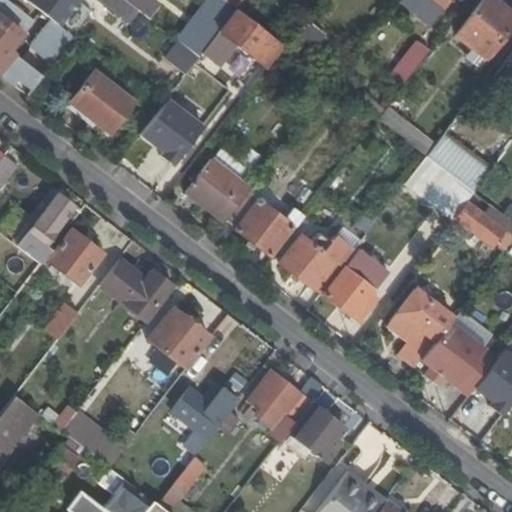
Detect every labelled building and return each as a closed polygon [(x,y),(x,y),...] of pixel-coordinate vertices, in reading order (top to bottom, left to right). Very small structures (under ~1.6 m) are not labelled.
[(0,0),(0,74),(28,95),(41,78),(11,55),(13,53),(8,49),(17,39),(24,44),(37,27),(17,11),(18,10),(4,0),(0,0)] [(53,20),(60,25),(79,0),(30,0),(29,1),(53,20)] [(135,8),(124,0),(98,0),(130,24),(140,12),(135,8)] [(124,0),(135,8),(141,0),(124,0)] [(141,0),(135,8),(140,12),(150,19),(159,7),(149,0),(141,0)] [(223,0),(237,11),(244,0),(223,0)] [(448,0),(401,0),(399,3),(429,25),(448,0)] [(511,14),(493,0),(484,0),(456,35),(486,58),(511,24),(511,14)] [(220,32),(268,68),(284,46),(237,11),(220,32)] [(52,64),(75,36),(60,25),(53,20),(31,48),(52,64)] [(308,22),(289,46),(305,58),(323,35),(308,22)] [(418,42),(392,75),(404,84),(430,51),(418,42)] [(178,81),(198,56),(190,50),(183,45),(163,70),(178,81)] [(320,71),(333,81),(339,72),(327,63),(320,71)] [(95,72),(70,103),(110,134),(134,103),(95,72)] [(357,103),(378,119),(387,108),(390,104),(386,102),(381,108),(364,95),(357,103)] [(177,161),(206,123),(170,97),(142,135),(177,161)] [(387,108),(378,119),(426,155),(434,144),(387,108)] [(434,144),(426,155),(473,192),(490,170),(443,133),(434,144)] [(0,183),(17,164),(6,155),(4,156),(0,161),(0,183)] [(473,192),(426,155),(405,182),(454,218),(474,192),(473,192)] [(186,192),(224,221),(225,220),(247,191),(250,189),(212,159),(186,192)] [(292,227),(294,228),(304,217),(293,208),(284,221),(247,191),(225,220),(238,229),(236,231),(269,257),(292,227)] [(69,228),(80,213),(57,195),(19,247),(41,264),(60,239),(54,233),(60,226),(62,227),(65,225),(69,228)] [(472,206),(459,223),(490,247),(504,230),(472,206)] [(511,241),(511,227),(501,241),(508,246),(511,241)] [(352,250),(360,241),(342,228),(335,237),(352,250)] [(102,255),(71,230),(48,260),(79,284),(102,255)] [(279,264),(318,295),(352,250),(335,237),(331,243),(319,234),(311,244),(301,236),(279,264)] [(359,248),(321,296),(356,323),(376,297),(371,293),(388,271),(359,248)] [(98,286),(146,322),(174,288),(151,271),(145,279),(119,260),(102,282),(98,286)] [(399,354),(415,366),(420,360),(450,322),(453,318),(415,289),(387,325),(401,336),(405,330),(413,336),(399,354)] [(60,301),(42,330),(58,340),(76,310),(60,301)] [(160,389),(166,394),(186,369),(184,368),(209,337),(171,307),(146,338),(179,364),(160,389)] [(497,358),(450,322),(420,360),(468,396),(475,387),(478,383),(497,358)] [(227,336),(208,361),(216,367),(218,364),(239,381),(256,359),(227,336)] [(497,358),(475,387),(506,413),(511,405),(511,353),(505,348),(497,358)] [(268,434),(279,443),(323,386),(308,375),(296,391),(272,371),(244,407),(264,422),(272,429),(268,434)] [(169,410),(207,439),(216,427),(225,416),(187,387),(169,410)] [(0,461),(37,413),(28,406),(14,396),(0,414),(0,461)] [(312,404),(289,434),(321,458),(327,450),(332,454),(341,443),(335,439),(344,429),(312,404)] [(240,420),(229,411),(225,416),(216,427),(227,436),(240,420)] [(85,449),(108,468),(118,456),(71,419),(61,431),(69,438),(85,449)] [(369,473),(384,430),(359,421),(344,464),(369,473)] [(260,427),(268,434),(272,429),(264,422),(260,427)] [(42,496),(47,499),(85,449),(69,438),(61,448),(59,447),(35,478),(48,488),(42,496)] [(165,511),(167,511),(177,498),(203,465),(193,457),(156,505),(165,511)] [(119,511),(126,503),(137,489),(109,468),(99,482),(125,502),(117,511),(105,511),(79,491),(65,509),(68,511),(119,511)] [(315,510),(317,511),(375,511),(380,506),(361,491),(366,486),(346,471),(315,510)] [(384,500),(366,486),(361,491),(380,506),(384,500)] [(165,511),(156,505),(137,489),(126,503),(119,511),(165,511)] [(195,511),(177,498),(167,511),(195,511)] [(380,506),(375,511),(402,511),(386,499),(384,500),(380,506)]
